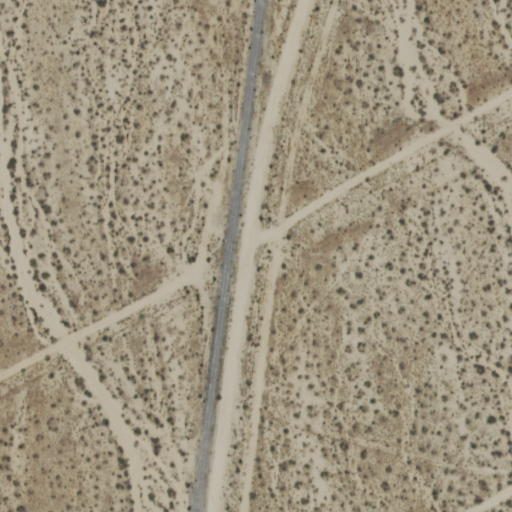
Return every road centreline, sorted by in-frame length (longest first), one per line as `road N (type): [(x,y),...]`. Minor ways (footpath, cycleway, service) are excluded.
road 1 (track): [(208,511),(255,171),(303,0)]
road 2 (track): [(199,254),(186,278),(0,375)]
